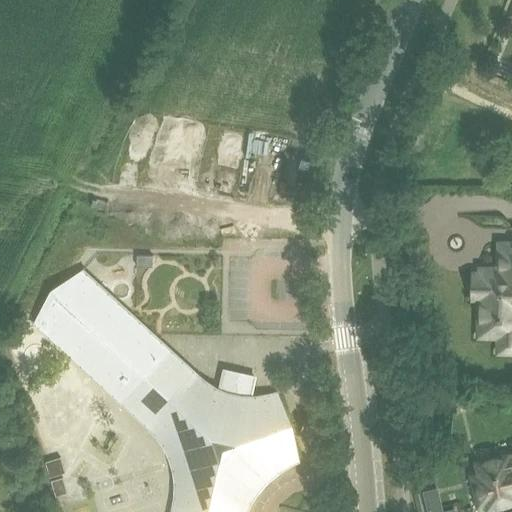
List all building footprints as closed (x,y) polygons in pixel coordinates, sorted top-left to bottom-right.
[(511,243),(500,243),(499,269),(481,269),(481,274),(473,274),(473,277),(472,297),(480,297),(479,335),(499,335),(499,340),(500,344),(502,347),(505,350),(509,350),(511,350),(511,243)] [(153,255),(137,255),(136,266),(137,266),(152,266),(153,255)] [(167,351),(166,350),(81,273),(58,291),(60,292),(54,298),(53,296),(37,321),(122,399),(152,427),(156,430),(159,434),(162,437),(165,441),(167,445),(170,450),(172,454),(173,458),(176,458),(178,465),(176,466),(177,472),(178,476),(178,481),(179,486),(179,491),(178,499),(177,505),(175,511),(242,511),(245,505),(249,498),(247,497),(254,486),(257,489),(268,477),(265,474),(266,473),(275,466),(276,468),(283,464),(287,462),(292,460),(297,458),(277,395),(269,398),(264,398),(259,399),(254,399),(249,399),(254,377),(224,370),(219,393),(212,389),(208,386),(203,384),(200,381),(196,377),(167,351)] [(471,475),(475,489),(479,505),(487,503),(488,508),(511,502),(511,452),(510,453),(511,455),(508,455),(507,454),(476,461),(479,473),(471,475)] [(65,472),(61,457),(45,461),(50,477),(65,472)] [(56,496),(68,492),(63,477),(51,481),(56,496)]
